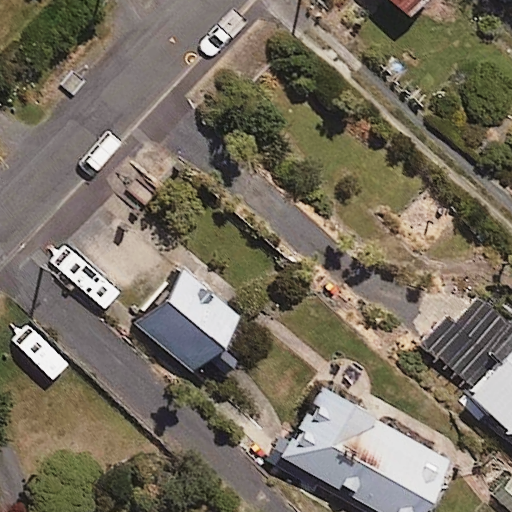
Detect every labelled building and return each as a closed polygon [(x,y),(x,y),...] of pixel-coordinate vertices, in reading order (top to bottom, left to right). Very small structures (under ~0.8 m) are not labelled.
[(384,0),(403,18),(420,0),(384,0)] [(137,205),(164,173),(141,154),(114,185),(137,205)] [(189,373),(235,319),(180,273),(134,327),(189,373)] [(511,322),(474,289),(421,348),(469,390),(463,396),(511,439),(511,322)] [(375,511),(419,511),(447,463),(316,389),(278,457),(375,511)] [(496,511),(511,511),(511,481),(509,478),(485,501),(496,511)]
